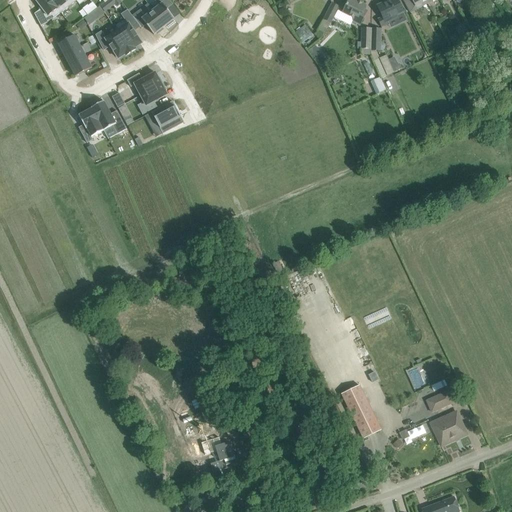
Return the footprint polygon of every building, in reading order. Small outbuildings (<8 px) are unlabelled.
[(51,0),(39,0),(37,2),(42,8),(35,14),(42,28),(61,13),(51,0)] [(51,0),(61,13),(77,1),(76,0),(51,0)] [(159,7),(153,11),(165,27),(167,25),(168,27),(174,22),(173,21),(175,19),(167,9),(173,4),(170,0),(153,0),(154,0),(159,7)] [(343,13),(356,20),(355,23),(360,26),(366,15),(362,14),(366,6),(354,0),(349,0),(346,7),(343,13)] [(398,0),(391,0),(378,6),(383,18),(379,20),(382,27),(389,24),(399,19),(397,15),(404,12),(401,7),(398,0)] [(428,4),(425,0),(403,0),(411,13),(428,4)] [(105,3),(100,7),(105,12),(109,9),(105,3)] [(317,31),(323,38),(331,23),(339,7),(332,3),(317,31)] [(148,4),(132,16),(140,27),(141,29),(147,25),(154,35),(157,33),(158,34),(164,30),(163,28),(165,27),(153,11),(148,4)] [(88,5),(83,9),(88,15),(93,12),(88,5)] [(127,25),(117,31),(131,53),(136,49),(135,48),(142,44),(137,36),(138,36),(137,34),(136,35),(135,33),(134,31),(140,27),(132,16),(128,10),(121,15),(127,25)] [(90,14),(84,19),(90,26),(95,21),(90,14)] [(83,20),(78,24),(83,29),(87,26),(83,20)] [(455,29),(462,41),(471,37),(464,24),(455,29)] [(479,34),(481,37),(485,35),(479,24),(470,29),(475,36),(479,34)] [(304,26),(295,33),(301,41),(310,35),(304,26)] [(362,29),(362,49),(371,49),(372,29),(362,29)] [(371,49),(371,50),(381,51),(381,50),(382,29),(372,29),(371,49)] [(100,32),(95,36),(103,51),(110,46),(119,59),(125,55),(126,56),(131,53),(117,31),(105,39),(100,32)] [(461,41),(457,33),(449,37),(453,46),(461,41)] [(74,34),(58,43),(64,55),(80,46),(74,34)] [(80,46),(64,55),(70,66),(86,58),(80,46)] [(386,77),(377,56),(372,58),(381,77),(382,79),(386,77)] [(86,58),(70,66),(76,78),(92,69),(86,58)] [(398,64),(392,67),(394,72),(402,69),(400,63),(398,64)] [(139,74),(127,81),(131,86),(135,84),(141,95),(134,99),(164,83),(160,77),(158,78),(156,73),(143,80),(139,74)] [(380,78),(371,82),(376,95),(386,90),(380,78)] [(164,83),(134,99),(135,99),(141,96),(144,102),(138,106),(143,115),(157,107),(155,102),(168,95),(165,91),(167,90),(164,83)] [(120,93),(112,97),(118,108),(125,104),(120,93)] [(104,101),(92,108),(104,130),(113,126),(117,132),(126,127),(117,111),(111,114),(104,101)] [(174,103),(153,114),(164,136),(185,124),(174,103)] [(84,125),(79,127),(87,143),(93,140),(91,137),(104,130),(92,108),(79,115),(84,125)] [(131,116),(124,119),(127,125),(134,122),(131,116)] [(271,264),(277,274),(284,270),(278,260),(271,264)] [(209,362),(216,373),(245,355),(238,344),(209,362)] [(369,375),(373,385),(381,382),(377,371),(369,375)] [(443,379),(430,385),(433,391),(446,385),(443,379)] [(342,394),(363,439),(382,430),(360,385),(342,394)] [(427,400),(432,412),(454,402),(448,391),(427,400)] [(468,435),(457,412),(431,423),(438,439),(442,438),(445,445),(468,435)] [(426,420),(399,433),(404,443),(431,430),(426,420)] [(235,457),(232,447),(231,445),(226,446),(226,444),(216,447),(220,461),(211,464),(214,473),(228,468),(227,465),(235,463),(233,458),(235,457)] [(347,481),(347,482),(350,492),(369,485),(365,475),(347,481)] [(458,511),(460,511),(458,507),(455,497),(422,510),(422,511),(458,511)]
